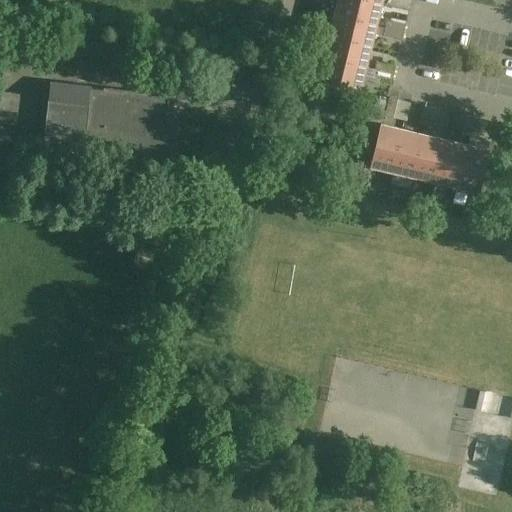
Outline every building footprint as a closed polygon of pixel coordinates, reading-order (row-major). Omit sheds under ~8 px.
[(373,0),(336,0),(333,13),(375,23),(381,2),(373,0)] [(370,45),(375,23),(333,13),(328,34),(370,45)] [(386,19),(384,26),(402,31),(404,23),(386,19)] [(384,26),(383,34),(401,38),(402,31),(384,26)] [(328,34),(323,56),(365,66),(370,45),(328,34)] [(360,87),(365,66),(323,56),(318,77),(360,87)] [(376,61),(374,68),(392,73),(394,65),(376,61)] [(374,68),(372,76),(391,80),(392,73),(374,68)] [(153,93),(102,87),(102,90),(90,88),(90,86),(49,82),(42,150),(82,155),(83,150),(118,154),(118,159),(145,162),(146,157),(169,160),(175,113),(164,112),(165,105),(160,98),(153,97),(153,93)] [(389,96),(385,115),(392,116),(396,98),(389,96)] [(431,107),(423,105),(419,123),(426,124),(431,107)] [(426,124),(434,126),(438,108),(431,107),(426,124)] [(473,116),(465,115),(461,133),(469,134),(473,116)] [(469,134),(476,136),(480,118),(473,116),(469,134)] [(392,171),(402,128),(380,123),(370,166),(392,171)] [(392,171),(413,176),(423,134),(402,128),(392,171)] [(445,139),(423,134),(413,176),(435,181),(445,139)] [(435,181),(456,186),(466,144),(445,139),(435,181)] [(466,144),(456,186),(478,191),(488,149),(466,144)] [(471,404),(502,414),(508,397),(477,386),(471,404)] [(504,451),(496,450),(498,443),(480,440),(477,455),(466,453),(460,487),(496,493),(504,451)]
